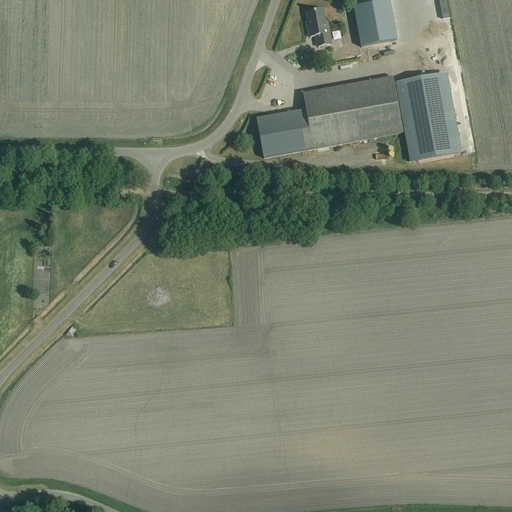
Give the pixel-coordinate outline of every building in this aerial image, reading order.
[(399,43),(391,0),(350,8),(358,50),(399,43)] [(325,24),(323,11),(307,14),(310,30),(308,31),(309,39),(316,38),(318,48),(331,46),(327,24),(325,24)] [(400,83),(415,164),(457,156),(442,76),(400,83)] [(393,79),(322,91),(332,147),(403,135),(393,79)] [(332,147),(322,91),(303,95),(306,111),(257,120),(264,160),(332,147)]
